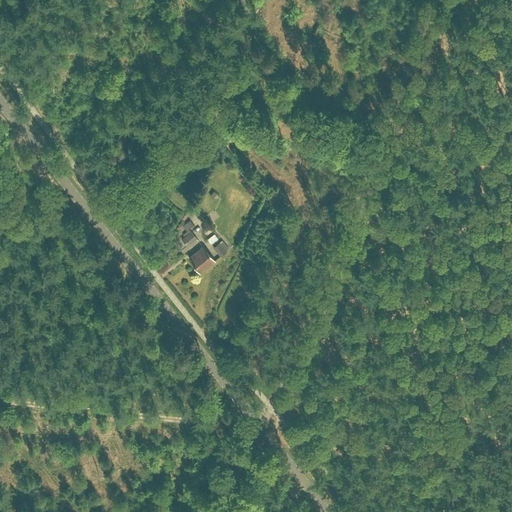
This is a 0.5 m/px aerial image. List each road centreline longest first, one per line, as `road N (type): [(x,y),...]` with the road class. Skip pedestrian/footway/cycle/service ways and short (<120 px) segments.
road 1 (unclassified): [(258,423),(433,0)]
road 2 (tertiary): [(258,423),(0,99)]
road 3 (track): [(0,400),(258,423)]
